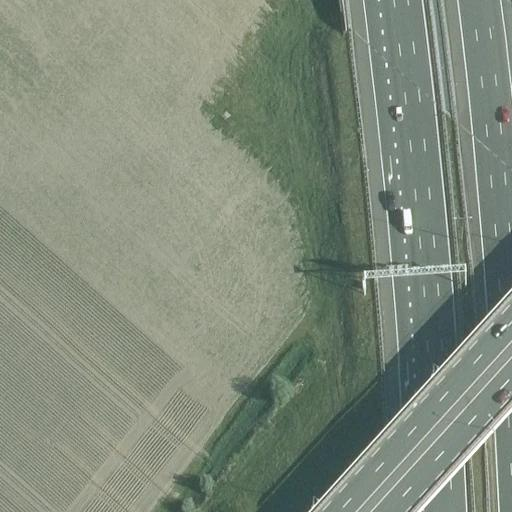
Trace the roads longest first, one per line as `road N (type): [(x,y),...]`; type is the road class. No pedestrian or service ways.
road 1 (motorway): [(399,0),(424,217),(443,511)]
road 2 (motorway): [(511,378),(478,0)]
road 3 (motorway): [(511,323),(340,511)]
road 4 (motorway): [(389,511),(511,378)]
